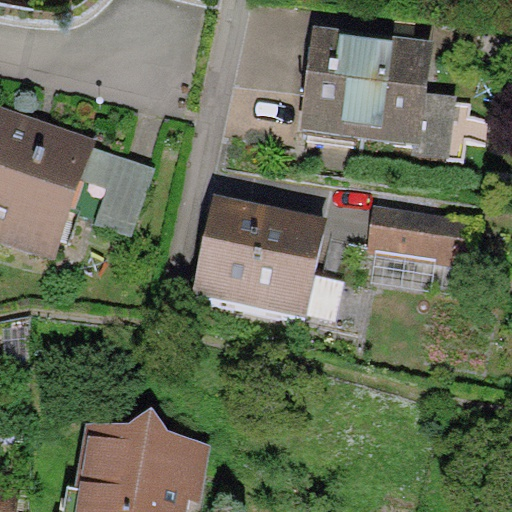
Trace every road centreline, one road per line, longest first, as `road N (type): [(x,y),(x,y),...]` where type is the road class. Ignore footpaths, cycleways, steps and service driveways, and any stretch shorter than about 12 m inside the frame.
road 1 (residential): [(168,332),(233,0)]
road 2 (residential): [(147,59),(65,65),(0,50)]
